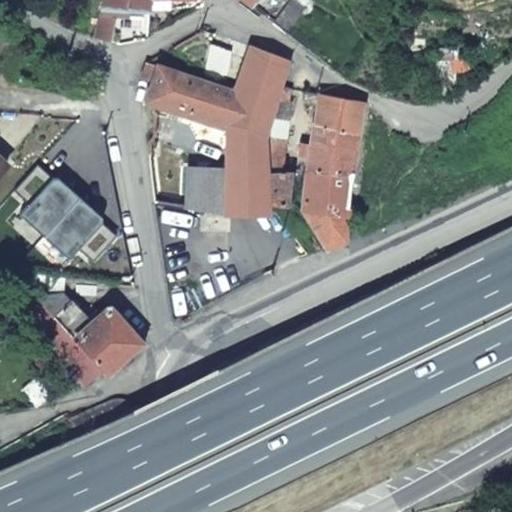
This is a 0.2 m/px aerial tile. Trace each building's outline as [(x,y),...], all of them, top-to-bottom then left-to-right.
[(112,7),(145,9),(144,0),(99,0),(98,6),(99,6),(112,7)] [(283,0),(271,20),(285,31),(301,7),(290,0),(283,0)] [(99,6),(93,33),(104,36),(109,37),(115,14),(111,13),(112,7),(99,6)] [(224,212),(265,213),(258,167),(254,134),(272,81),(271,81),(281,59),(245,43),(222,88),(220,126),(228,128),(226,173),(224,212)] [(220,126),(222,88),(146,58),(140,75),(149,79),(143,100),(220,126)] [(450,71),(458,88),(466,81),(465,65),(450,71)] [(267,168),(284,87),(272,81),(254,134),(258,167),(267,168)] [(316,93),(299,171),(351,170),(363,102),(316,93)] [(258,167),(265,213),(274,213),(278,228),(286,224),(281,209),(276,169),(267,168),(258,167)] [(351,170),(299,171),(296,209),(322,249),(340,237),(351,170)] [(226,173),(185,175),(183,206),(220,212),(224,212),(226,173)] [(56,272),(30,267),(36,294),(60,292),(56,272)] [(140,344),(104,305),(87,321),(74,300),(69,301),(64,295),(60,292),(36,294),(36,295),(52,313),(80,347),(101,371),(105,376),(140,344)] [(35,327),(63,361),(80,347),(52,313),(35,327)] [(101,371),(80,347),(63,361),(84,385),(101,371)] [(33,405),(45,397),(37,386),(25,394),(33,405)]
